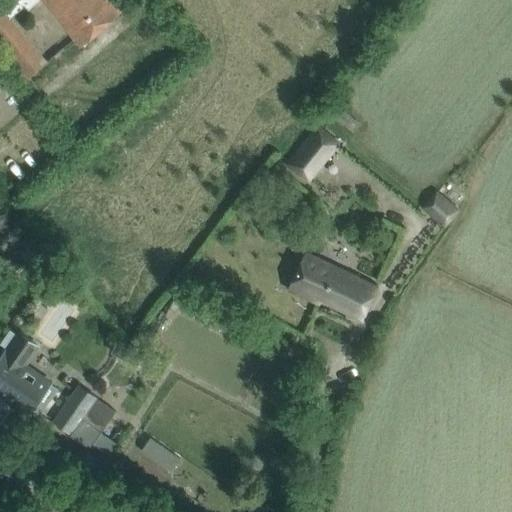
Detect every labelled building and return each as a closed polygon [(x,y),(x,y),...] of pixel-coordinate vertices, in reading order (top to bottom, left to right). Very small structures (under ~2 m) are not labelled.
[(121,8),(114,0),(0,0),(0,43),(30,79),(48,63),(10,18),(26,5),(29,10),(41,0),(44,0),(80,42),(79,43),(80,44),(123,9),(122,7),(121,8)] [(341,107),(334,117),(344,125),(352,115),(341,107)] [(285,164),(309,183),(341,144),(317,126),(285,164)] [(429,188),(441,204),(458,191),(445,175),(429,188)] [(306,252),(289,288),(320,303),(321,299),(362,319),(377,287),(331,267),(332,263),(306,252)] [(68,301),(78,290),(70,281),(64,286),(60,282),(54,289),(59,294),(60,292),(68,301)] [(19,332),(0,360),(0,391),(30,412),(50,384),(20,364),(34,343),(19,332)] [(101,433),(117,410),(82,388),(70,408),(58,424),(71,433),(82,419),(101,433)]
